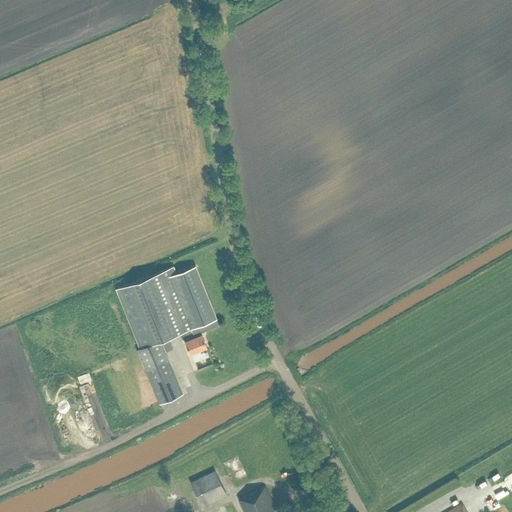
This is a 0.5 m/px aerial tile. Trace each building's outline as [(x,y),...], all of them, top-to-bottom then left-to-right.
[(118,288),(126,307),(142,346),(136,349),(159,403),(183,393),(159,340),(179,332),(181,338),(185,339),(190,352),(206,345),(200,331),(218,324),(195,265),(175,273),(173,266),(118,288)] [(207,373),(215,369),(213,364),(205,369),(207,373)] [(214,469),(190,480),(202,505),(226,495),(214,469)] [(502,474),(510,492),(511,490),(511,470),(511,469),(502,474)] [(488,485),(488,484),(482,486),(486,498),(507,490),(502,479),(488,485)] [(239,498),(245,511),(273,511),(272,508),(275,507),(265,486),(239,498)]
